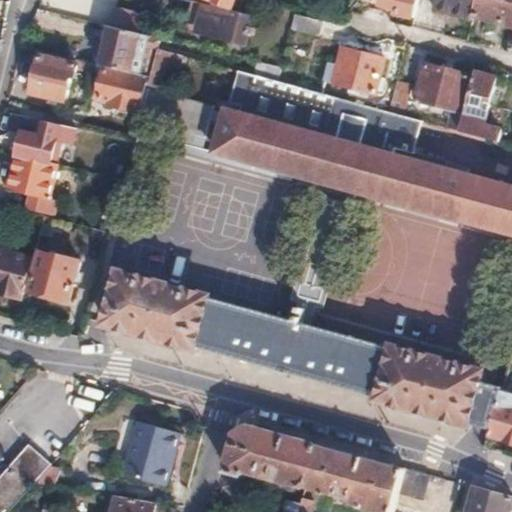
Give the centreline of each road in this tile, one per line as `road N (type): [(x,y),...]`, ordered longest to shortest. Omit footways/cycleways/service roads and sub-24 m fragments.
road 1 (residential): [(219,405),(511,484)]
road 2 (residential): [(0,346),(219,405)]
road 3 (unclassified): [(353,19),(511,61)]
